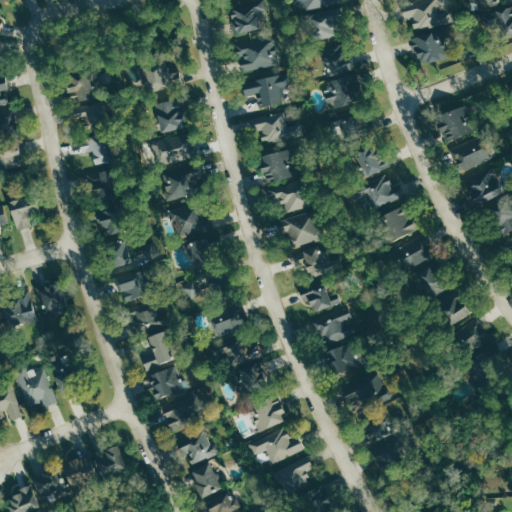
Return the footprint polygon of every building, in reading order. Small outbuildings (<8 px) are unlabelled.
[(247,0),(248,3),(229,8),(235,33),(269,26),(262,0),(247,0)] [(294,0),(297,11),(338,3),(337,0),(294,0)] [(421,0),(400,8),(404,19),(410,17),(415,31),(446,20),(438,0),(421,0)] [(500,0),(475,0),(478,10),(501,3),(500,0)] [(511,35),(511,4),(493,11),(502,38),(511,35)] [(343,33),(338,14),(324,18),(322,14),(312,17),(319,40),(343,33)] [(444,58),(440,39),(434,41),(432,32),(411,37),(417,64),(444,58)] [(237,42),(238,69),(282,67),(281,40),(237,42)] [(327,75),(353,71),(350,50),(324,54),(327,75)] [(178,71),(167,72),(165,61),(144,64),(147,90),(180,85),(178,71)] [(66,100),(89,99),(88,72),(65,72),(66,100)] [(334,102),(336,108),(362,100),(353,74),(323,84),(330,103),(334,102)] [(6,91),(3,76),(0,76),(0,104),(8,103),(6,91)] [(260,106),(286,102),(282,76),(242,82),(244,96),(258,94),(260,106)] [(156,102),(160,131),(185,128),(181,99),(156,102)] [(107,122),(102,101),(72,108),(75,119),(82,118),(84,127),(107,122)] [(444,141),(476,129),(466,104),(434,116),(444,141)] [(253,131),(260,130),(263,145),(304,136),(302,123),(290,126),(286,111),(250,118),(253,131)] [(0,135),(13,135),(12,112),(0,112),(0,135)] [(83,153),(90,151),(93,164),(109,161),(103,134),(80,138),(83,153)] [(157,164),(191,160),(188,135),(154,139),(157,164)] [(460,172),(489,159),(480,136),(450,149),(460,172)] [(350,156),(365,180),(386,166),(372,143),(350,156)] [(0,148),(0,168),(19,166),(17,146),(0,148)] [(260,155),(264,181),(293,176),(290,162),(294,161),(291,149),(260,155)] [(88,174),(101,236),(122,232),(109,169),(88,174)] [(466,185),(476,206),(506,191),(495,170),(466,185)] [(163,196),(196,197),(197,172),(164,171),(163,196)] [(375,209),(406,196),(401,183),(394,186),(388,174),(355,189),(360,200),(369,196),(375,209)] [(287,212),(306,207),(299,180),(266,189),(271,205),(284,201),(287,212)] [(31,226),(28,214),(35,212),(31,195),(7,201),(14,230),(31,226)] [(179,239),(210,229),(205,213),(198,216),(194,203),(170,210),(179,239)] [(511,229),(511,204),(492,211),(500,234),(511,229)] [(392,243),(416,230),(402,205),(379,218),(392,243)] [(280,219),(288,248),(320,240),(312,211),(280,219)] [(432,260),(423,237),(396,247),(405,270),(432,260)] [(111,269),(131,261),(122,238),(102,247),(111,269)] [(210,238),(190,241),(193,266),(213,264),(210,238)] [(312,276),(334,269),(328,251),(322,253),(319,245),(294,253),(300,270),(310,267),(312,276)] [(445,291),(436,266),(416,273),(425,298),(445,291)] [(119,301),(144,298),(141,273),(116,276),(119,301)] [(300,293),(303,305),(312,302),(315,311),(342,303),(339,295),(330,298),(326,285),(300,293)] [(20,299),(2,303),(7,327),(36,320),(29,290),(19,292),(20,299)] [(450,326),(469,313),(455,291),(447,297),(444,292),(439,295),(447,306),(440,311),(450,326)] [(238,303),(209,315),(218,336),(247,324),(238,303)] [(360,332),(352,310),(312,324),(318,340),(328,336),(331,342),(360,332)] [(456,334),(482,365),(502,348),(476,318),(456,334)] [(147,336),(152,353),(141,356),(145,369),(172,362),(163,332),(147,336)] [(271,383),(265,359),(263,359),(258,339),(228,346),(239,391),(271,383)] [(327,351),(335,374),(358,366),(350,343),(327,351)] [(44,367),(29,373),(25,364),(14,369),(29,406),(42,400),(45,407),(58,402),(44,367)] [(182,389),(173,366),(151,374),(154,382),(148,384),(155,400),(182,389)] [(342,392),(351,413),(389,397),(381,376),(342,392)] [(13,386),(0,389),(0,418),(7,416),(9,420),(23,416),(13,386)] [(161,411),(172,431),(208,412),(197,393),(161,411)] [(252,402),(258,418),(255,419),(258,430),(286,422),(277,394),(252,402)] [(272,463),(304,451),(299,437),(292,439),(288,427),(248,442),(253,455),(267,450),(272,463)] [(210,444),(205,430),(179,439),(189,465),(220,453),(216,442),(210,444)] [(100,478),(126,470),(119,445),(92,453),(100,478)] [(288,494),(311,480),(306,473),(314,468),(306,455),(275,474),(288,494)] [(67,461),(68,466),(36,475),(41,494),(94,481),(87,456),(67,461)] [(199,498),(221,487),(209,462),(190,471),(195,482),(192,484),(199,498)] [(41,511),(32,486),(5,496),(10,511),(41,511)] [(238,511),(233,488),(203,495),(206,511),(238,511)]
